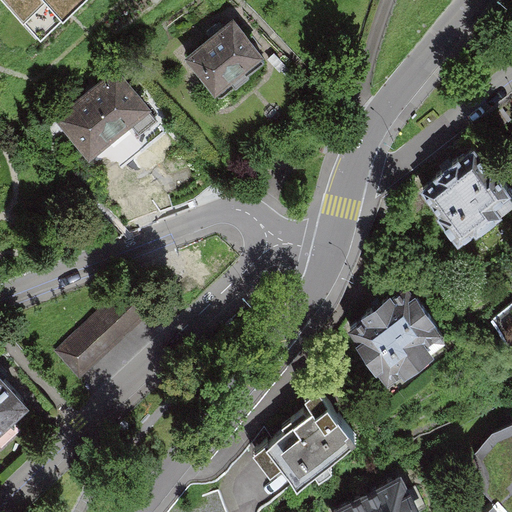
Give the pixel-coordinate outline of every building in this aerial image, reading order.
[(76,0),(9,0),(38,33),(76,0)] [(226,21),(176,62),(204,97),(255,56),(226,21)] [(114,68),(49,118),(81,160),(146,111),(114,68)] [(467,152),(408,190),(441,241),(501,203),(467,152)] [(395,284),(330,326),(368,383),(433,341),(395,284)] [(126,287),(53,353),(75,378),(149,312),(126,287)] [(511,308),(483,330),(511,363),(511,308)] [(230,339),(219,347),(230,361),(240,351),(230,339)] [(0,378),(0,414),(18,398),(0,378)] [(220,503),(203,511),(257,511),(289,491),(283,485),(339,445),(309,400),(210,481),(220,503)] [(511,511),(511,428),(508,423),(445,454),(475,505),(472,511),(511,511)] [(410,511),(390,471),(316,507),(317,511),(410,511)]
